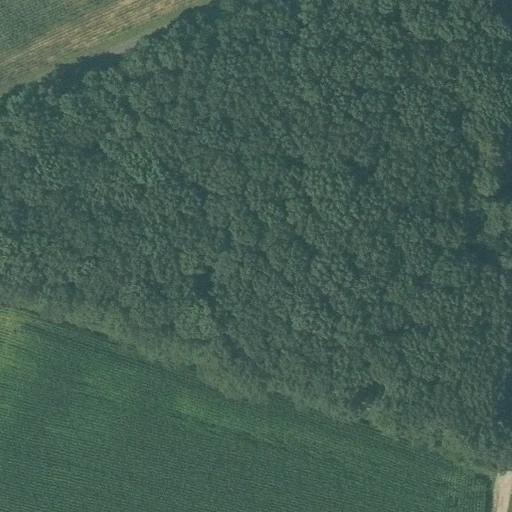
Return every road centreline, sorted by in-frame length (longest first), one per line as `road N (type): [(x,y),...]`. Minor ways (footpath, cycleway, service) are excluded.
road 1 (unclassified): [(0,285),(511,459)]
road 2 (residential): [(243,0),(0,105)]
